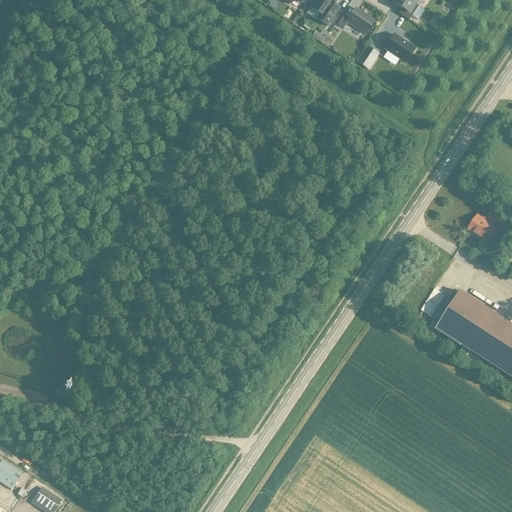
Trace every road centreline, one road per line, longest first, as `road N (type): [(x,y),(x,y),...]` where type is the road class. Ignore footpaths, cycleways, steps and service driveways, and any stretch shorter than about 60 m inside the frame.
road 1 (secondary): [(254,446),(511,66)]
road 2 (residential): [(254,446),(109,429),(0,389)]
